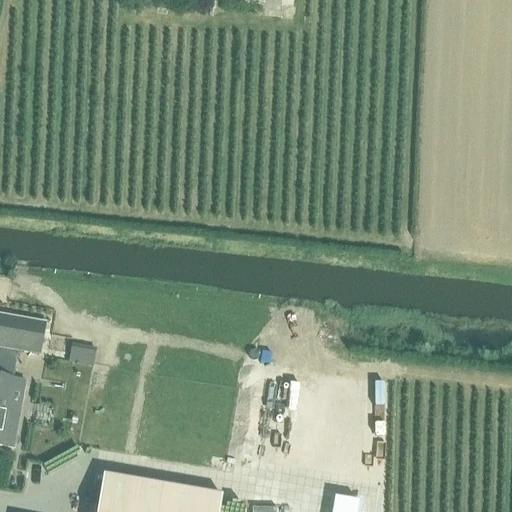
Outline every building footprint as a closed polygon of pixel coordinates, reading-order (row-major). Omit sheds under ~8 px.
[(0,350),(16,353),(17,353),(39,357),(45,326),(0,317),(0,350)] [(71,347),(68,362),(92,366),(95,351),(71,347)] [(12,381),(11,381),(0,378),(0,447),(1,448),(5,422),(17,424),(25,383),(12,381)] [(251,476),(249,487),(272,491),(274,480),(251,476)] [(95,511),(218,511),(221,498),(102,478),(95,511)] [(330,511),(354,511),(357,501),(333,497),(330,511)] [(245,504),(245,511),(266,511),(266,503),(245,504)]
